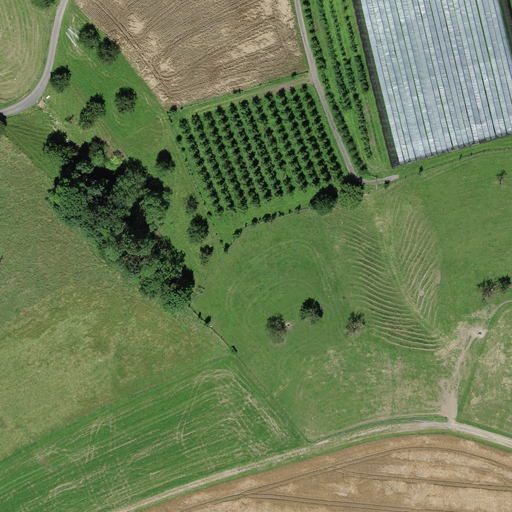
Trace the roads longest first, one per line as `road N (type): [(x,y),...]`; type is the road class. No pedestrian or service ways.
road 1 (track): [(511,443),(444,424),(376,430),(219,475),(128,511)]
road 2 (track): [(296,0),(319,94),(351,173),(379,184),(469,152)]
road 3 (unclassified): [(66,0),(43,90),(21,110),(0,115)]
